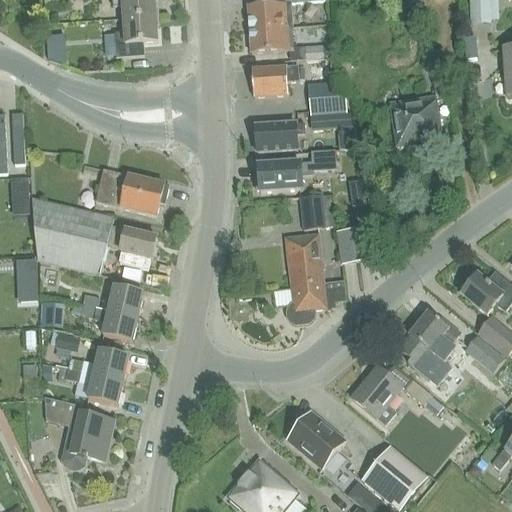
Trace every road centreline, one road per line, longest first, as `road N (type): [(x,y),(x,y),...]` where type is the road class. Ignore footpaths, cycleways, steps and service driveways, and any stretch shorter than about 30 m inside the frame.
road 1 (residential): [(186,359),(275,372),(306,363),(511,204)]
road 2 (tertiary): [(186,359),(214,212),(213,118)]
road 3 (tertiary): [(213,118),(98,110),(0,59)]
road 4 (tertiary): [(158,511),(186,359)]
